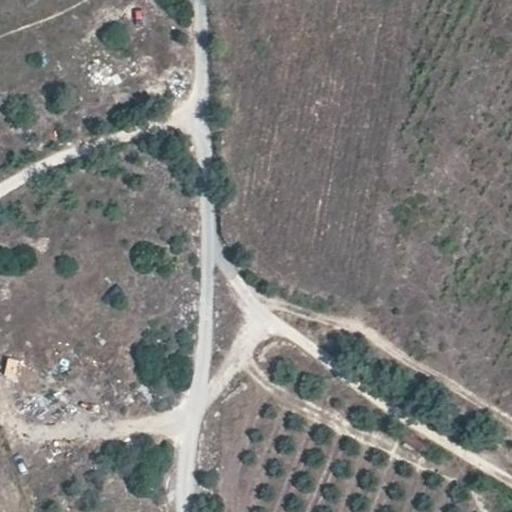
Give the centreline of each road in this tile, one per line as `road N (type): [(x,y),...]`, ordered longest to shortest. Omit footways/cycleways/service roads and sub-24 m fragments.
road 1 (track): [(212,258),(188,443),(245,349),(272,327),(511,493)]
road 2 (track): [(272,327),(212,258),(206,0)]
road 3 (track): [(209,122),(128,133),(0,191)]
